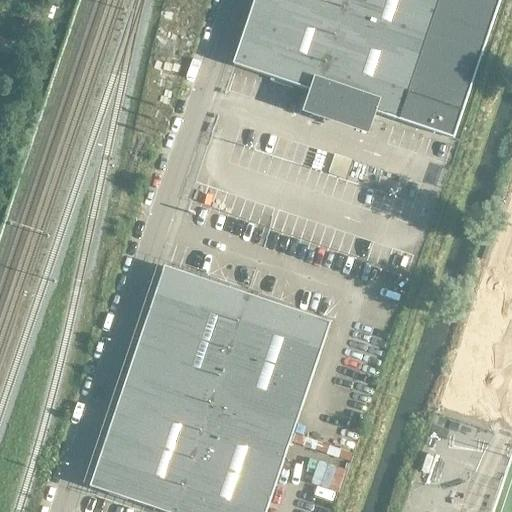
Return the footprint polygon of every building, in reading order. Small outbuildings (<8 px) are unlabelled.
[(36,22),(43,1),(39,0),(31,0),(25,18),(36,22)] [(254,0),(233,65),(319,95),(315,108),(349,119),(362,124),(366,110),(400,122),(441,0),(254,0)] [(441,0),(400,122),(453,139),(500,0),(441,0)] [(18,38),(29,42),(36,22),(24,18),(18,38)] [(13,60),(22,63),(25,54),(16,51),(13,60)] [(0,95),(0,99),(9,103),(13,93),(2,89),(0,95)] [(21,111),(20,111),(13,108),(10,117),(17,119),(18,120),(21,111)] [(346,176),(352,159),(335,153),(329,170),(346,176)] [(166,267),(129,377),(294,433),(332,323),(265,301),(166,267)] [(267,511),(294,433),(129,377),(91,487),(163,511),(267,511)] [(339,491),(346,468),(319,460),(312,482),(339,491)]
